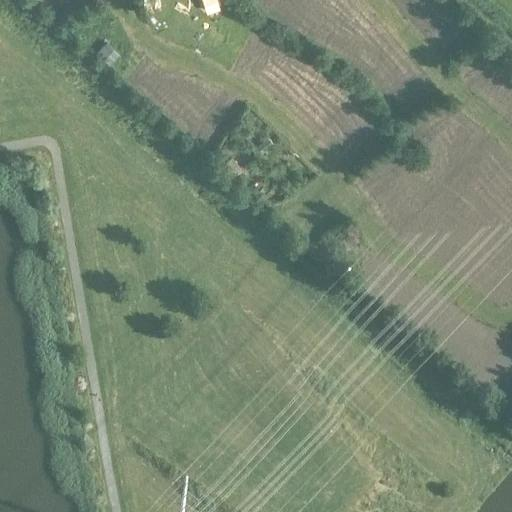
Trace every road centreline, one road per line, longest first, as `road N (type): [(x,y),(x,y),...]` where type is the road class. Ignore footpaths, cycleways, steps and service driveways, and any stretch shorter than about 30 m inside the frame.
road 1 (track): [(511,314),(490,315),(375,240),(345,188),(244,86),(153,51),(140,30)]
road 2 (track): [(375,0),(454,92),(511,137)]
